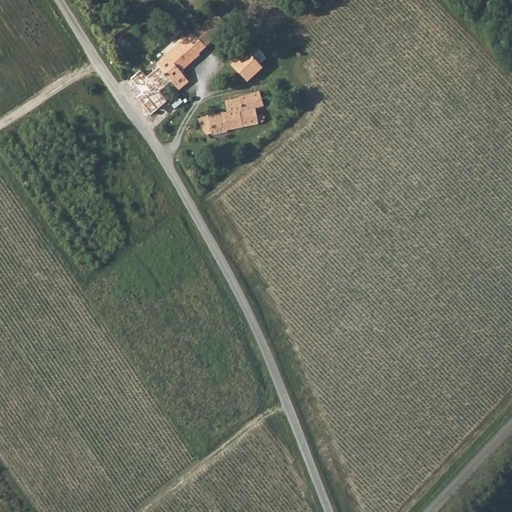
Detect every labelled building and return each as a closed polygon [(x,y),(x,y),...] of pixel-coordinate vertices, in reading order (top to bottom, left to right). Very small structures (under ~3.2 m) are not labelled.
[(226,25),(215,12),(201,25),(213,38),(226,25)] [(201,25),(199,23),(191,32),(204,46),(213,38),(201,25)] [(160,68),(170,80),(177,89),(186,82),(178,71),(198,55),(185,38),(165,54),(170,60),(160,68)] [(261,66),(246,49),(231,63),(246,80),(261,66)] [(145,101),(153,111),(164,101),(157,91),(170,80),(160,68),(158,65),(130,90),(142,104),(145,101)] [(206,114),(196,119),(203,130),(206,134),(209,133),(209,134),(225,131),(225,129),(257,123),(256,122),(261,121),(264,117),(263,115),(261,113),(256,114),(255,106),(263,105),(259,91),(239,96),(239,97),(225,100),(225,111),(222,112),(222,111),(206,114)]
